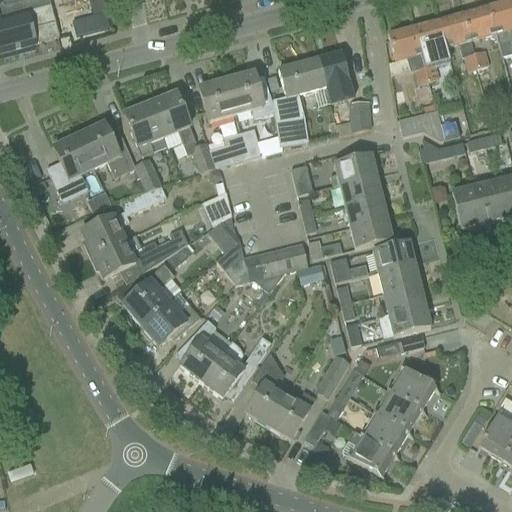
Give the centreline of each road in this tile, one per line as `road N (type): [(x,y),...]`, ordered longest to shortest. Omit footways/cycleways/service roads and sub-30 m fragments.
road 1 (residential): [(277,502),(289,477),(181,411),(99,330),(0,143)]
road 2 (residential): [(0,94),(350,0)]
road 3 (residential): [(267,240),(253,171),(391,139),(358,0)]
road 4 (tertiary): [(137,453),(96,395),(0,219)]
road 5 (tertiary): [(277,502),(137,453)]
